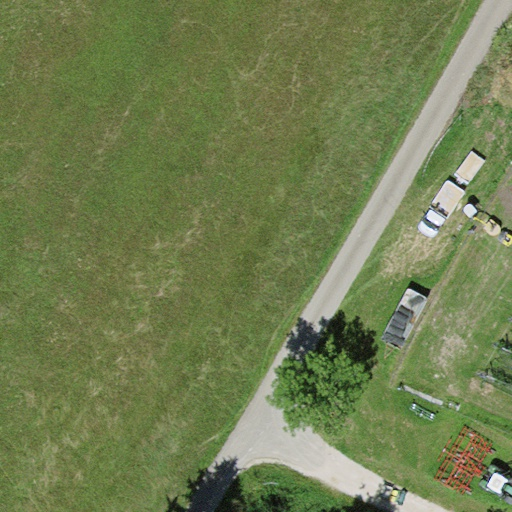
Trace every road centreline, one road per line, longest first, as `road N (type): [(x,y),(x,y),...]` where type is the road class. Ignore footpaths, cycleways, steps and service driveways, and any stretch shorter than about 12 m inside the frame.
road 1 (track): [(199,511),(501,0)]
road 2 (track): [(246,425),(420,511)]
